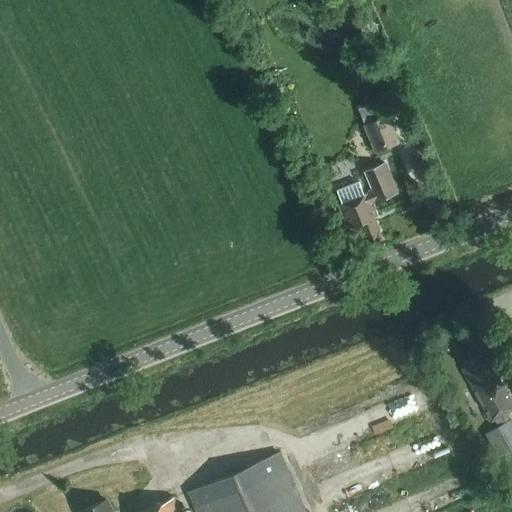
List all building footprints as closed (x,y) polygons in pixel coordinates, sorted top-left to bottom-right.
[(381,99),(359,108),(366,126),(388,117),(381,99)] [(398,142),(388,117),(366,126),(376,151),(398,142)] [(365,241),(367,245),(382,239),(374,218),(377,217),(372,203),(398,193),(385,163),(365,171),(372,188),(370,190),(371,192),(364,195),(359,181),(337,190),(342,204),(338,205),(354,245),(365,241)] [(486,412),(510,398),(496,374),(492,376),(479,355),(464,363),(467,367),(462,370),(486,412)] [(143,511),(304,511),(279,452),(188,492),(196,511),(179,511),(174,499),(143,511)] [(464,491),(479,489),(477,474),(462,477),(464,491)] [(81,511),(80,511),(111,511),(106,500),(81,511)]
